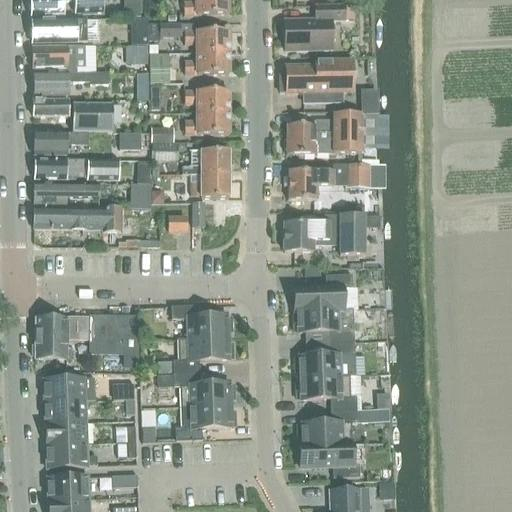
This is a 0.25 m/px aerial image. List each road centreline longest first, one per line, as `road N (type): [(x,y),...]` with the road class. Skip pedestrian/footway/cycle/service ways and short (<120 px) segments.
road 1 (residential): [(14,290),(1,0)]
road 2 (residential): [(257,287),(255,0)]
road 3 (residential): [(14,290),(257,287)]
road 4 (residential): [(285,511),(263,472),(257,287)]
road 5 (residential): [(24,511),(14,290)]
